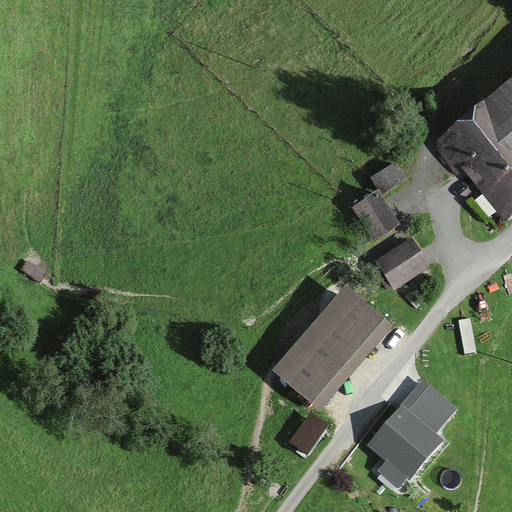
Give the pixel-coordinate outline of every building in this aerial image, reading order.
[(511,88),(439,150),(461,177),(475,165),(510,207),(511,204),(511,88)] [(374,239),(398,224),(379,194),(355,208),(374,239)] [(411,244),(381,263),(394,285),(425,265),(411,244)] [(347,296),(280,373),(315,403),(381,326),(347,296)] [(436,443),(402,414),(375,445),(409,475),(436,443)]
